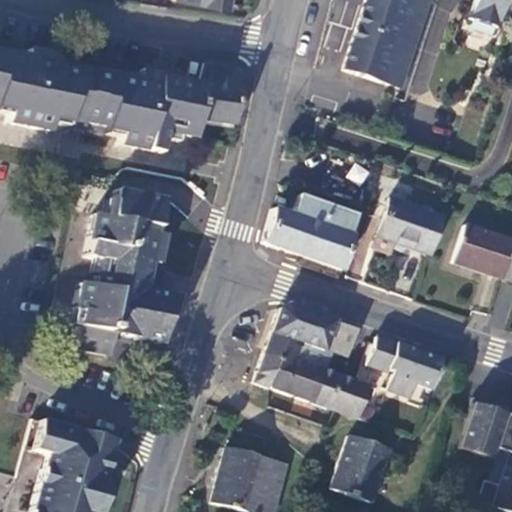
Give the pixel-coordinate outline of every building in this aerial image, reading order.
[(171,0),(225,9),(226,0),(171,0)] [(363,0),(341,70),(398,89),(427,0),(363,0)] [(511,0),(475,0),(469,20),(497,29),(506,0),(511,0)] [(0,105),(7,107),(5,122),(47,130),(49,115),(118,128),(115,144),(157,153),(161,132),(192,138),(195,120),(200,86),(196,85),(157,76),(156,83),(0,52),(0,105)] [(202,63),(196,85),(200,86),(195,120),(233,125),(239,75),(234,68),(202,63)] [(346,177),(361,185),(367,171),(353,163),(346,177)] [(77,185),(71,212),(68,212),(48,313),(48,315),(46,323),(68,327),(75,328),(74,333),(71,350),(106,357),(109,341),(110,335),(131,339),(159,345),(168,297),(141,292),(147,264),(152,235),(159,201),(111,192),(77,185)] [(270,209),(260,243),(338,271),(348,237),(346,236),(353,216),(296,196),(289,216),(270,209)] [(386,200),(373,238),(427,256),(440,218),(386,200)] [(511,243),(461,226),(448,263),(500,280),(511,244),(511,243)] [(511,244),(500,280),(511,283),(511,244)] [(275,309),(259,355),(289,365),(291,361),(323,372),(331,352),(346,357),(355,330),(282,306),(275,309)] [(374,337),(363,367),(385,374),(386,371),(390,372),(400,346),(374,337)] [(390,372),(384,391),(408,399),(413,385),(429,391),(440,360),(400,346),(390,372)] [(475,501),(508,511),(511,511),(511,417),(469,403),(454,450),(489,461),(492,450),(497,452),(487,482),(482,480),(475,501)] [(0,511),(90,511),(111,443),(30,420),(14,478),(0,474),(0,511)] [(328,489),(374,503),(392,447),(346,432),(328,489)] [(243,511),(275,511),(290,463),(225,445),(209,502),(243,511)]
